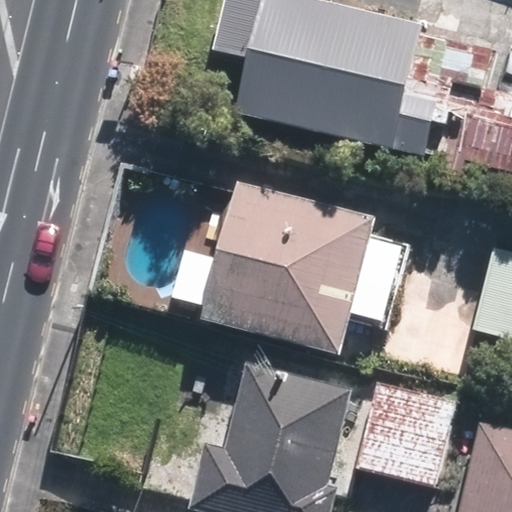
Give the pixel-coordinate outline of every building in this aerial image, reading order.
[(406,147),(430,153),(441,108),(417,102),(433,32),(436,22),(340,0),(232,0),(221,50),(257,59),(244,113),(405,150),(406,147)] [(506,49),(433,32),(417,102),(441,108),(430,153),(442,156),(439,168),(469,175),(472,160),(511,169),(511,91),(497,88),(506,49)] [(355,360),(388,220),(245,186),(211,325),(287,342),(355,360)] [(480,332),(511,340),(511,252),(500,250),(480,332)] [(362,393),(255,366),(233,450),(214,445),(198,511),(203,511),(340,511),(346,492),(338,489),(362,393)] [(382,381),(360,468),(440,489),(462,402),(382,381)] [(511,511),(511,429),(487,423),(464,511),(511,511)]
